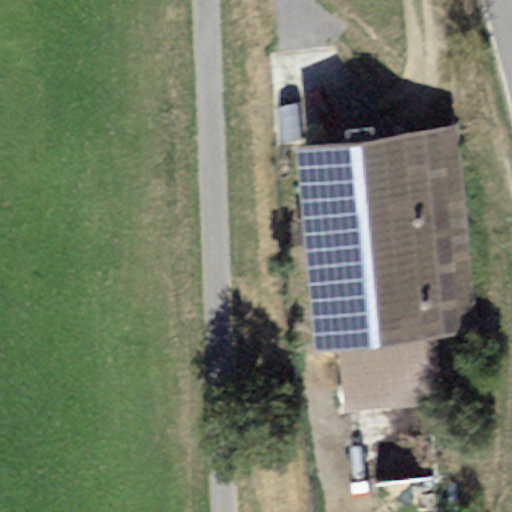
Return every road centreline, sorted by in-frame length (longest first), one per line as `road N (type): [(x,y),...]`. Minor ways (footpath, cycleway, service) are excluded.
road 1 (track): [(274,0),(282,204),(329,511)]
road 2 (track): [(197,0),(215,511)]
road 3 (track): [(288,0),(380,114),(412,109),(410,0)]
